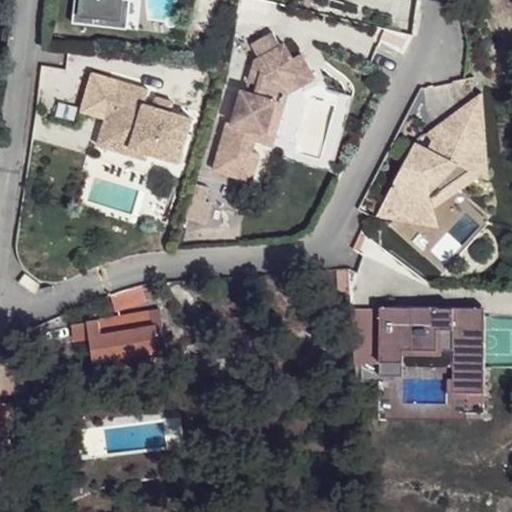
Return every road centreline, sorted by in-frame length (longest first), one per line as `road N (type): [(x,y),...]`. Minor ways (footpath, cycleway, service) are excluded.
road 1 (residential): [(0,308),(223,256),(289,254),(341,230),(403,87),(436,39),(442,0)]
road 2 (unclassified): [(0,221),(27,0)]
road 3 (unknown): [(341,230),(373,266),(410,284),(511,309)]
